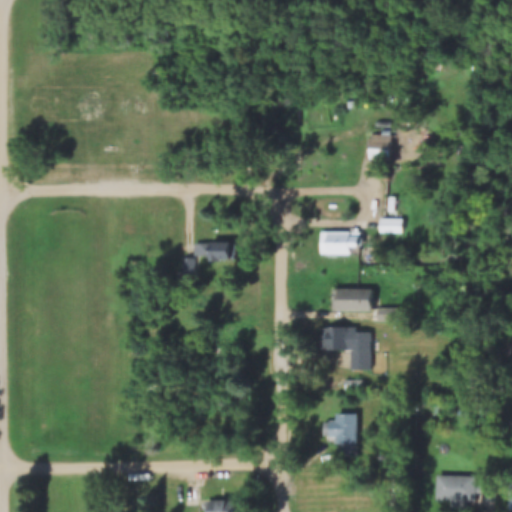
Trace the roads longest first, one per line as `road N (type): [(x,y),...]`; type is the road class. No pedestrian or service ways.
road 1 (residential): [(283,511),(284,195)]
road 2 (residential): [(284,195),(0,194)]
road 3 (residential): [(283,468),(0,467)]
road 4 (residential): [(1,511),(0,376)]
